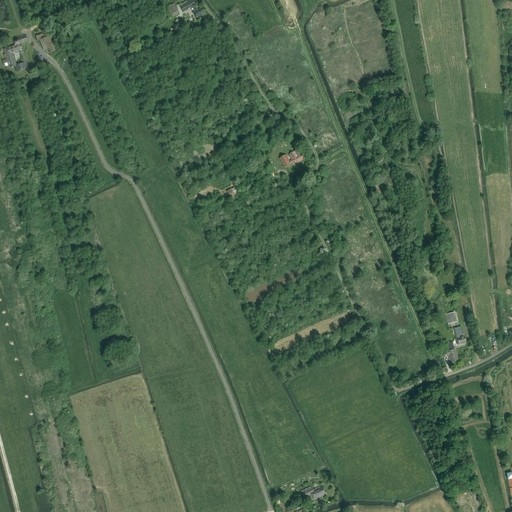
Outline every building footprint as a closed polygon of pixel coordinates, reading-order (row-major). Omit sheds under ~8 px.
[(202,14),(203,13),(201,7),(197,9),(195,5),(196,5),(193,0),(189,0),(180,5),(183,11),(192,7),(194,11),(193,12),(196,18),(202,15),(202,14)] [(177,11),(178,11),(174,3),(167,7),(170,15),(171,15),(173,17),(179,14),(177,11)] [(11,68),(14,66),(16,72),(28,68),(22,50),(20,44),(27,41),(26,35),(17,38),(18,40),(13,41),(15,45),(4,49),(5,54),(3,54),(4,58),(6,58),(6,59),(2,60),(4,67),(10,65),(11,68)] [(42,38),(45,50),(54,48),(51,36),(42,38)] [(279,158),(284,167),(294,162),(296,164),(303,160),(302,159),(304,158),(301,153),(299,149),(289,154),(292,160),(290,161),(286,154),(279,158)] [(448,324),(457,322),(455,312),(445,314),(448,324)] [(464,336),(463,336),(455,338),(457,346),(466,343),(464,336)] [(454,348),(452,342),(445,343),(447,349),(447,350),(442,351),(444,357),(449,356),(450,360),(451,360),(451,362),(457,360),(456,358),(457,358),(454,348)] [(324,493),(325,493),(323,488),(322,489),(321,487),(313,491),(311,487),(300,492),(303,497),(310,494),(313,500),(324,495),(324,493)] [(296,511),(297,511),(296,506),(285,510),(282,502),(281,502),(280,499),(275,501),(279,511),(296,511)]
